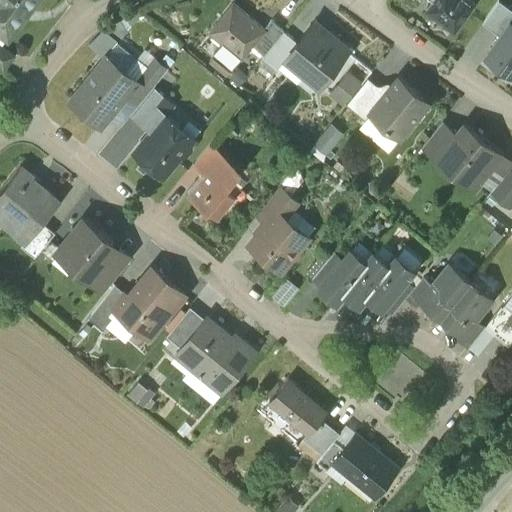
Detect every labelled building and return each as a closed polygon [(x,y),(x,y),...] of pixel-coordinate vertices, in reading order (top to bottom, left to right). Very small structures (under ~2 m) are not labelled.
[(0,0),(0,33),(7,38),(35,0),(0,0)] [(432,0),(427,7),(454,27),(473,0),(432,0)] [(484,23),(502,37),(511,24),(511,23),(511,11),(499,2),(484,23)] [(262,30),(232,6),(210,33),(241,59),(251,47),(263,31),(262,30)] [(270,21),(262,30),(263,31),(251,47),(263,57),(283,32),(270,21)] [(348,49),(315,21),(296,44),(285,57),(286,58),(318,84),(348,49)] [(488,58),(511,74),(511,72),(511,24),(502,37),(488,58)] [(263,57),(261,60),(275,71),(286,58),(285,57),(296,44),(283,32),(263,57)] [(11,56),(0,47),(0,65),(3,67),(11,56)] [(136,81),(106,57),(71,99),(102,125),(109,116),(127,94),(137,82),(136,81)] [(153,60),(136,81),(137,82),(127,94),(139,104),(153,88),(166,71),(153,60)] [(333,95),(345,105),(363,83),(351,73),(333,95)] [(427,103),(398,78),(381,99),(370,112),(371,113),(399,136),(427,103)] [(381,99),(363,83),(345,105),(364,121),(371,113),(370,112),(381,99)] [(174,105),(153,88),(139,104),(131,113),(152,130),(164,114),(166,115),(174,105)] [(121,126),(131,113),(139,104),(127,94),(109,116),(121,126)] [(152,130),(135,151),(164,175),(180,155),(186,154),(190,149),(190,143),(191,142),(180,133),(179,131),(181,128),(166,115),(164,114),(152,130)] [(442,122),(421,148),(437,161),(452,143),(449,141),(456,133),(442,122)] [(325,159),(345,133),(334,124),(313,150),(325,159)] [(501,157),(463,126),(457,134),(456,133),(449,141),(452,143),(437,161),(438,162),(444,155),(457,166),(452,171),(475,189),(501,157)] [(210,143),(193,165),(203,174),(221,153),(210,143)] [(203,174),(187,193),(217,218),(235,197),(225,189),(241,170),(221,153),(203,174)] [(32,176),(20,166),(0,190),(0,214),(8,221),(5,225),(24,241),(26,242),(42,222),(59,201),(30,178),(32,176)] [(511,206),(511,173),(508,171),(492,191),(511,207),(511,206)] [(278,187),(258,212),(268,221),(276,211),(283,216),(295,201),(278,187)] [(283,216),(276,211),(268,221),(249,245),(279,270),(288,259),(298,257),(298,247),(307,236),(283,216)] [(83,219),(57,251),(101,287),(118,267),(103,255),(113,244),(83,219)] [(42,222),(26,242),(24,241),(20,246),(34,258),(55,233),(42,222)] [(128,255),(113,244),(103,255),(118,267),(128,255)] [(367,261),(352,249),(323,284),(320,288),(336,301),(344,292),(343,291),(367,262),(367,261)] [(333,252),(313,277),(323,284),(343,260),(333,252)] [(389,264),(374,252),(367,261),(367,262),(343,291),(344,292),(359,304),(367,295),(366,294),(390,265),(389,264)] [(397,255),(389,264),(390,265),(366,294),(367,295),(382,307),(384,304),(404,279),(413,268),(397,255)] [(433,283),(420,298),(422,300),(428,304),(429,311),(435,310),(442,316),(470,281),(449,264),(433,283)] [(151,267),(128,295),(125,292),(113,307),(115,308),(149,338),(185,296),(151,267)] [(17,276),(1,271),(0,273),(0,286),(11,291),(17,276)] [(414,287),(406,297),(417,306),(422,300),(420,298),(433,283),(424,275),(414,287)] [(17,276),(11,291),(22,301),(32,292),(17,276)] [(404,279),(384,304),(394,311),(406,297),(414,287),(404,279)] [(470,281),(442,316),(449,321),(449,328),(455,327),(461,332),(463,333),(476,317),(491,298),(470,281)] [(115,285),(88,318),(103,331),(114,317),(110,313),(115,308),(113,307),(125,292),(115,285)] [(511,292),(502,306),(511,313),(511,311),(511,292)] [(486,325),(485,326),(495,334),(508,344),(511,339),(511,315),(510,314),(511,313),(502,306),(486,325)] [(188,309),(166,337),(180,348),(203,321),(188,309)] [(238,343),(206,317),(180,348),(175,355),(221,392),(254,351),(240,340),(238,343)] [(476,317),(463,333),(461,332),(457,338),(468,347),(469,346),(485,326),(486,325),(476,317)] [(485,326),(469,346),(479,354),(495,334),(485,326)] [(326,411),(287,379),(268,402),(306,434),(307,434),(320,419),(322,420),(323,420),(325,417),(323,415),(326,411)] [(138,383),(129,395),(146,407),(154,395),(138,383)] [(322,420),(320,419),(307,434),(306,434),(302,438),(322,454),(331,443),(339,433),(323,420),(322,420)] [(398,468),(354,433),(340,450),(330,462),(331,463),(374,497),(398,468)] [(322,454),(316,462),(326,470),(331,463),(330,462),(340,450),(331,443),(322,454)]
